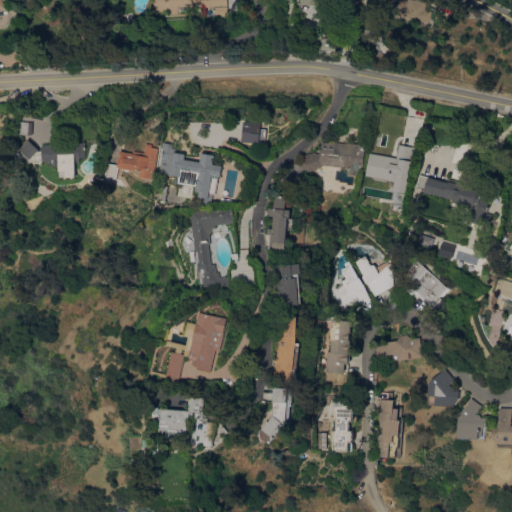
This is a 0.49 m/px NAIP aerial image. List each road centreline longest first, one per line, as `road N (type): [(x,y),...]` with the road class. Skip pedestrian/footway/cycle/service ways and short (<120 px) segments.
road 1 (secondary): [(511,107),(314,67),(0,82)]
road 2 (residential): [(263,400),(272,379),(275,295),(264,206),(272,179),(334,117),(348,73)]
road 3 (residential): [(511,394),(483,393),(413,321),(394,315),(374,324),(364,357),(364,458),(377,507)]
